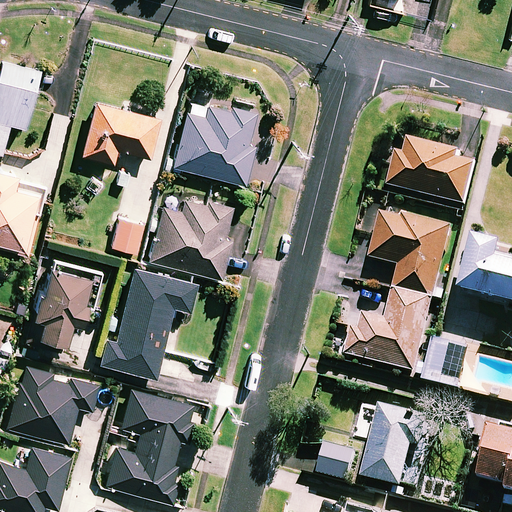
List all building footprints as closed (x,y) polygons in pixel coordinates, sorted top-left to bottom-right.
[(38,71),(0,61),(0,63),(0,158),(9,126),(23,129),(38,71)] [(230,112),(189,102),(173,169),(245,186),(253,148),(247,146),(255,112),(231,107),(230,112)] [(158,120),(95,104),(82,157),(113,165),(116,151),(149,159),(158,120)] [(457,154),(408,142),(403,159),(396,157),(388,189),(465,209),(476,166),(455,161),(457,154)] [(14,175),(0,172),(0,244),(25,251),(38,197),(11,191),(14,175)] [(159,220),(151,218),(148,231),(156,233),(149,263),(221,280),(230,243),(223,241),(231,210),(184,199),(181,212),(162,208),(159,220)] [(451,231),(382,215),(371,262),(400,269),(395,291),(434,300),(451,231)] [(142,225),(118,220),(112,249),(135,254),(142,225)] [(501,251),(475,244),(460,298),(511,311),(511,271),(497,267),(501,251)] [(97,280),(45,268),(26,345),(63,354),(70,324),(81,327),(86,305),(90,306),(97,280)] [(195,285),(133,269),(117,335),(108,333),(100,365),(155,379),(172,309),(188,313),(195,285)] [(432,305),(394,296),(387,323),(366,318),(362,333),(353,331),(347,358),(415,375),(432,305)] [(469,353),(434,344),(425,385),(459,393),(469,353)] [(52,371),(23,364),(8,429),(69,444),(77,408),(91,411),(98,385),(73,379),(72,384),(50,379),(52,371)] [(182,443),(189,444),(196,411),(190,410),(192,403),(130,390),(122,428),(139,431),(135,452),(115,448),(106,488),(174,502),(181,471),(176,470),(182,443)] [(428,421),(379,409),(362,481),(402,491),(412,448),(421,450),(428,421)] [(511,431),(501,428),(499,437),(489,434),(477,485),(507,492),(506,497),(511,498),(511,431)] [(70,457),(31,446),(25,471),(0,464),(0,510),(7,511),(42,511),(44,505),(56,508),(70,457)] [(355,455),(325,447),(318,477),(348,484),(355,455)]
